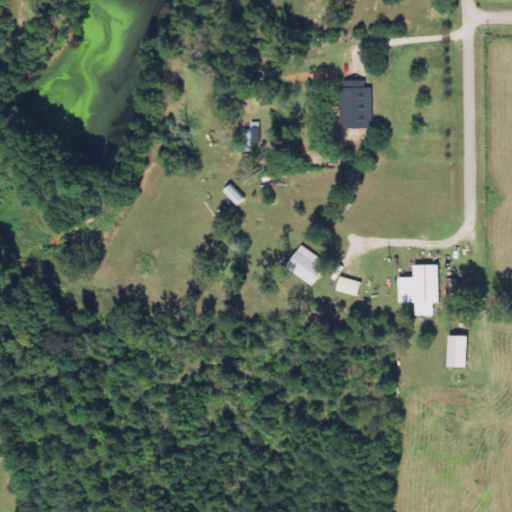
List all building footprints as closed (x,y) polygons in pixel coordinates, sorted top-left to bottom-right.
[(341,129),(365,130),(365,118),(373,119),(374,89),(366,88),(367,82),(342,81),(341,129)] [(246,199),(232,185),(225,192),(238,206),(246,199)] [(328,260),(300,245),(287,269),(315,284),(328,260)] [(440,265),(414,265),(415,277),(400,278),(400,303),(416,303),(416,315),(435,315),(434,302),(440,302),(440,265)] [(469,336),(450,335),(448,367),(467,367),(469,336)]
